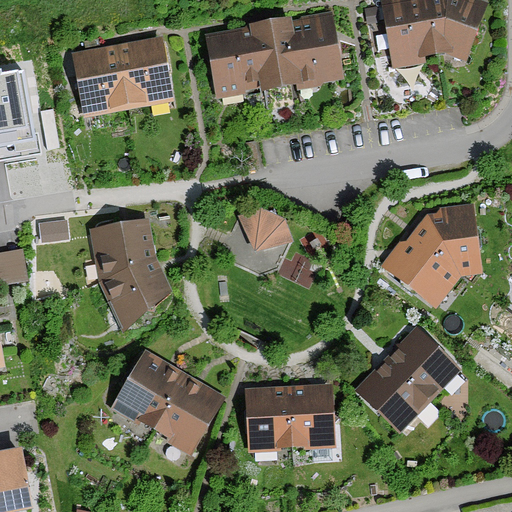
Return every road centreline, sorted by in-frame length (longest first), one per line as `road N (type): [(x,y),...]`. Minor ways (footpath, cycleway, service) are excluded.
road 1 (residential): [(511,79),(477,147),(271,181)]
road 2 (residential): [(391,511),(511,485)]
